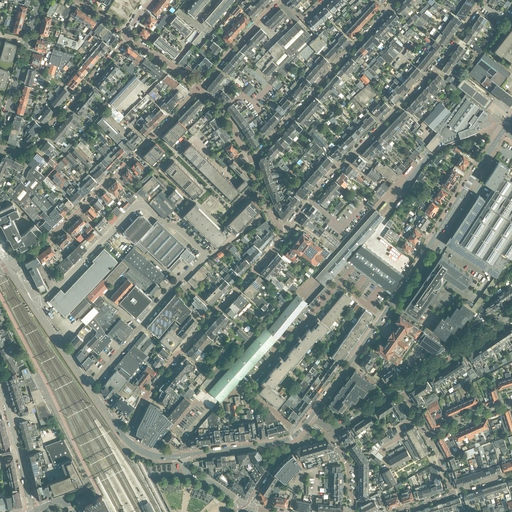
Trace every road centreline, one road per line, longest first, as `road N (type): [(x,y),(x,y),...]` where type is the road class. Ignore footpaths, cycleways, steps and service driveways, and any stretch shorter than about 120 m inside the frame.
road 1 (residential): [(484,0),(431,73),(282,230)]
road 2 (residential): [(297,433),(251,394),(250,381),(273,347),(340,282),(382,317)]
road 3 (residential): [(122,437),(173,356),(282,230)]
road 4 (residential): [(198,88),(49,236),(14,259)]
road 5 (tertiary): [(511,118),(382,317)]
road 6 (residential): [(169,224),(204,258),(88,388)]
road 7 (residential): [(395,0),(250,159)]
road 8 (residential): [(35,307),(135,206),(145,204),(169,224)]
road 9 (residential): [(0,147),(25,153),(127,34)]
road 10 (tertiary): [(0,132),(38,0)]
road 11 (tertiary): [(399,388),(511,311)]
road 12 (residential): [(198,88),(277,0)]
